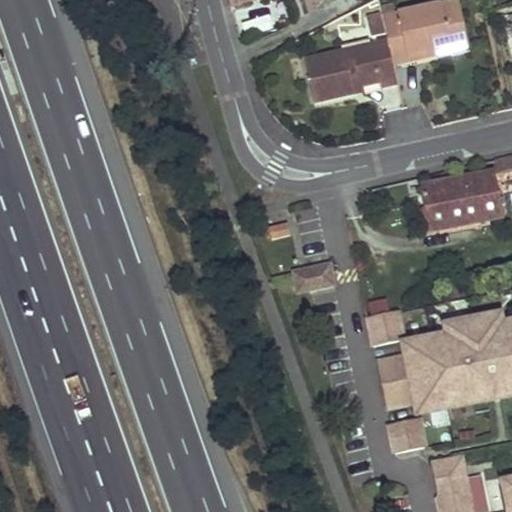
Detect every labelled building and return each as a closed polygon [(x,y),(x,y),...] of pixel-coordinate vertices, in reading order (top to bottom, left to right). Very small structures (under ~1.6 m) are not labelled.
[(441,14),(459,10),(456,0),(447,0),(438,2),(441,14)] [(468,45),(459,10),(441,14),(438,2),(380,17),(384,33),(385,40),(390,63),(408,59),(406,51),(430,46),(432,53),(468,45)] [(369,37),(384,33),(380,17),(366,20),(369,37)] [(390,63),(385,40),(302,60),(312,103),(353,94),(350,85),(359,83),(377,79),(379,87),(395,84),(390,63)] [(408,59),(432,53),(430,46),(406,51),(408,59)] [(353,94),(361,91),(359,83),(350,85),(353,94)] [(495,173),(414,189),(414,196),(422,195),(428,232),(503,218),(495,173)] [(287,224),(269,228),(271,238),(290,234),(287,224)] [(326,267),(291,274),(294,291),(329,283),(326,267)] [(397,312),(368,318),(373,346),(403,340),(397,312)] [(500,315),(472,320),(474,330),(502,325),(500,315)] [(445,326),(447,335),(474,330),(472,320),(445,326)] [(447,335),(402,344),(405,358),(376,363),(385,408),(414,402),(445,396),(447,408),(511,396),(509,386),(511,385),(511,322),(502,325),(474,330),(447,335)] [(414,402),(416,415),(447,408),(445,396),(414,402)] [(418,419),(389,425),(394,453),(424,448),(418,419)] [(470,511),(461,459),(431,465),(440,511),(470,511)] [(511,511),(511,480),(502,483),(507,511),(511,511)]
